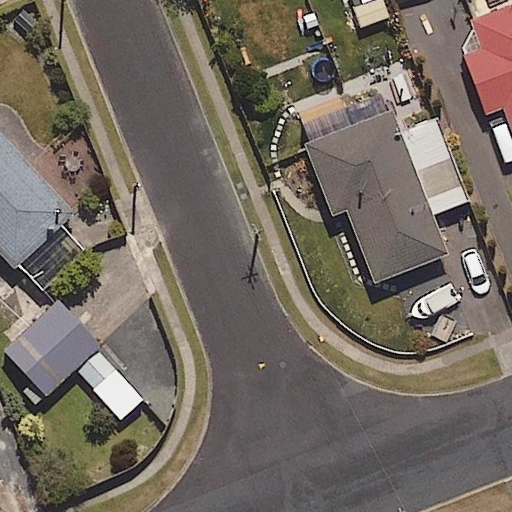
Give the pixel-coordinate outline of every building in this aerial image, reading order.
[(385,22),(380,0),(350,0),(357,29),(385,22)] [(511,139),(511,10),(485,20),(450,33),(480,115),(500,107),(511,139)] [(434,122),(397,136),(379,90),(294,123),(330,218),(341,213),(369,288),(445,259),(430,219),(466,205),(434,122)] [(70,217),(0,141),(0,257),(11,270),(15,266),(40,293),(80,256),(56,230),(70,217)] [(142,401),(55,304),(0,354),(0,356),(26,386),(19,392),(34,408),(72,373),(89,391),(118,423),(142,401)]
